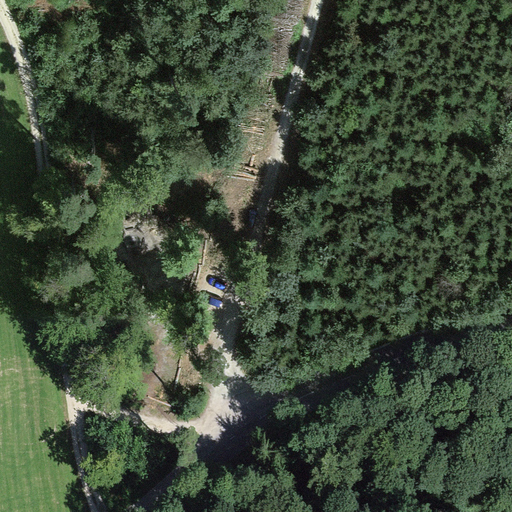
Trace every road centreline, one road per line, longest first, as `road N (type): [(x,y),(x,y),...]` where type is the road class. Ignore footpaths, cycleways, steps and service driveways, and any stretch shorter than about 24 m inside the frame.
road 1 (track): [(0,9),(41,124),(71,390),(85,476),(104,511)]
road 2 (track): [(315,0),(237,298),(232,395),(250,423)]
road 3 (residential): [(140,511),(272,406),(511,315)]
road 4 (track): [(232,395),(194,426),(144,436),(71,390)]
